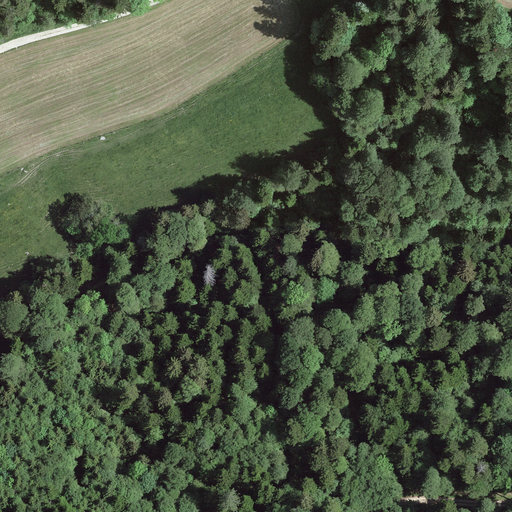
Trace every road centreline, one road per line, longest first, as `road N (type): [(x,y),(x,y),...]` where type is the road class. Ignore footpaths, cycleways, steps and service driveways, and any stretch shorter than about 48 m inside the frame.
road 1 (track): [(150,0),(0,51)]
road 2 (track): [(511,503),(424,501),(386,511)]
